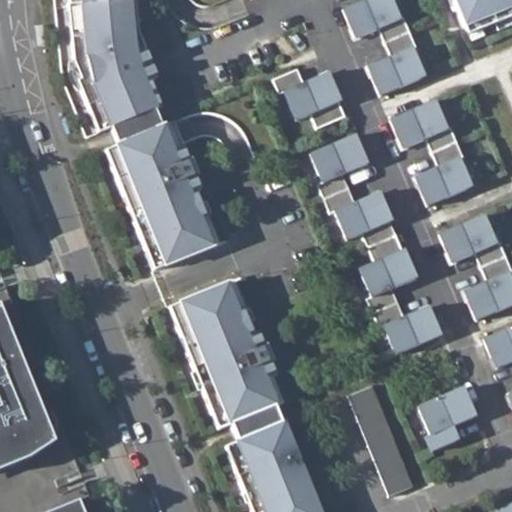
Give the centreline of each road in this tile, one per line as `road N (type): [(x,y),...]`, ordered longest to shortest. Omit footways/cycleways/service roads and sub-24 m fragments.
road 1 (residential): [(39,162),(179,511)]
road 2 (unknown): [(376,511),(330,401)]
